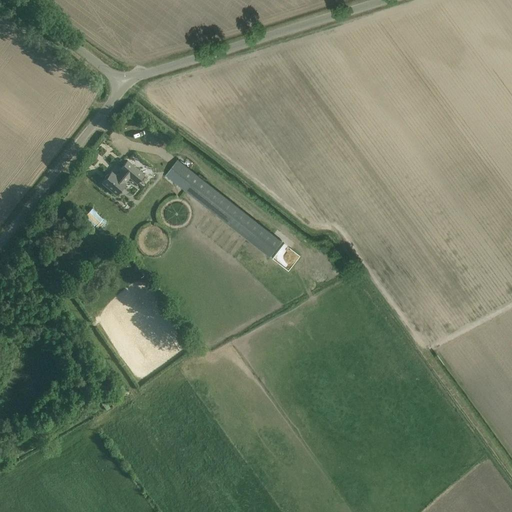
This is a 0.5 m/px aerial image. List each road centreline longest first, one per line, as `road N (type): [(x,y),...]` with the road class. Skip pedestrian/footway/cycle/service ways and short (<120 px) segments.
road 1 (unclassified): [(380,0),(148,71),(126,86)]
road 2 (unclassified): [(0,247),(126,86)]
road 3 (unclassified): [(126,86),(23,0)]
